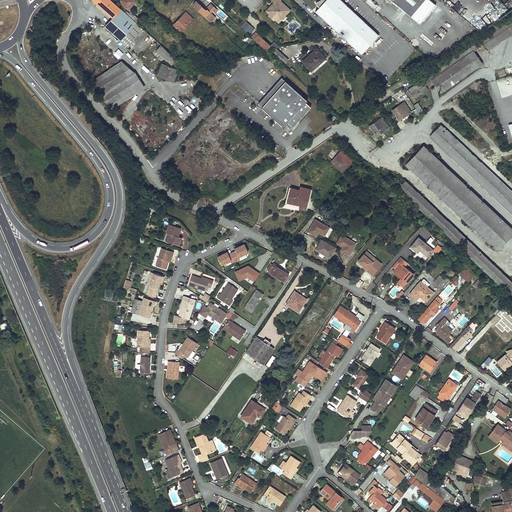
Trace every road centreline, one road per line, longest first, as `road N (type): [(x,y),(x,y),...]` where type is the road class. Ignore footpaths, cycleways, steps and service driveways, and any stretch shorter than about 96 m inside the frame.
road 1 (trunk): [(86,418),(66,336),(68,310),(111,231),(119,183),(102,150),(26,63),(17,33)]
road 2 (residential): [(247,232),(180,265),(162,313),(158,395),(201,484),(264,511)]
road 3 (motorway): [(0,52),(97,158),(111,200),(94,234),(58,247),(30,236),(0,190)]
road 4 (trunk): [(0,245),(110,511)]
road 5 (residential): [(78,0),(79,16),(61,48),(72,77),(159,176),(208,211)]
road 6 (trunk): [(86,418),(0,203)]
road 7 (residential): [(319,468),(304,422),(381,304)]
road 8 (residential): [(208,211),(357,109)]
road 9 (residential): [(381,304),(511,400)]
road 10 (residential): [(247,232),(381,304)]
road 11 (unknown): [(349,285),(308,352),(262,396)]
road 12 (unknown): [(511,219),(415,128)]
road 13 (unknown): [(162,88),(188,112),(173,136),(149,134),(139,116),(145,101)]
